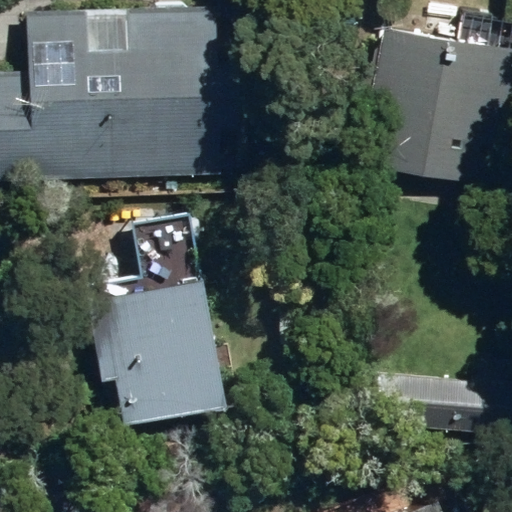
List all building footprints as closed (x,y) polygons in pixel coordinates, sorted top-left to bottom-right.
[(0,65),(0,172),(234,163),(227,0),(122,0),(33,4),(35,65),(0,65)] [(369,149),(508,175),(511,154),(511,10),(469,3),(463,28),(393,15),(387,50),(372,47),(364,90),(379,91),(369,149)] [(454,236),(416,234),(414,285),(451,286),(454,236)] [(113,371),(124,423),(224,402),(201,284),(85,305),(100,374),(113,371)] [(445,417),(511,418),(511,372),(447,371),(445,417)] [(97,511),(221,511),(223,485),(99,479),(97,511)]
